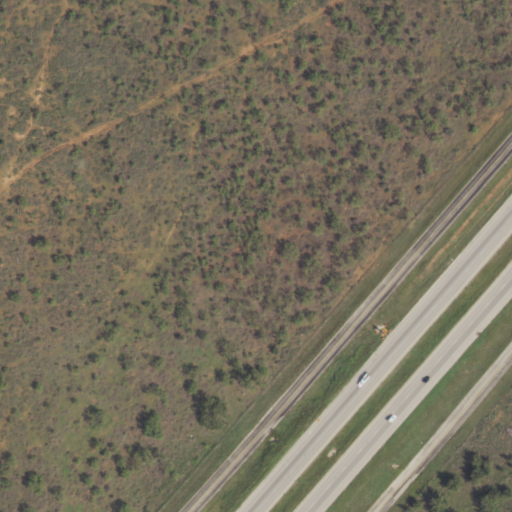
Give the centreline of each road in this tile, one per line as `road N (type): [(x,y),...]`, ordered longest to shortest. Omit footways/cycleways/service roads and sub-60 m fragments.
road 1 (secondary): [(187,511),(511,137)]
road 2 (motorway): [(511,210),(249,511)]
road 3 (motorway): [(304,511),(511,275)]
road 4 (secondary): [(373,511),(511,351)]
